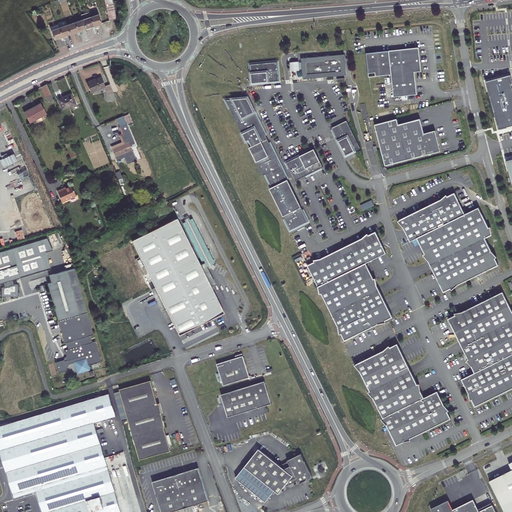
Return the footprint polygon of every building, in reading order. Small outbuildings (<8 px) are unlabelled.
[(115,19),(110,0),(103,0),(108,22),(115,19)] [(95,13),(89,15),(92,27),(96,26),(99,25),(95,13)] [(81,18),(82,22),(84,30),(88,29),(92,27),(89,15),(81,18)] [(82,22),(74,24),(77,33),(81,32),(84,30),(82,22)] [(74,24),(67,27),(69,35),(73,34),(77,33),(74,24)] [(62,38),(59,30),(58,27),(49,30),(53,41),(57,40),(62,38)] [(66,37),(69,35),(67,27),(59,30),(62,38),(66,37)] [(420,48),(368,53),(370,78),(393,76),(395,98),(403,97),(403,101),(409,100),(409,97),(418,96),(416,73),(423,72),(420,48)] [(345,63),(344,57),(336,58),(336,57),(335,57),(335,58),(323,59),(322,58),(321,59),(305,61),(305,63),(306,70),(307,78),(346,73),(345,65),(343,65),(343,63),(345,63)] [(279,63),(252,66),(254,85),(281,82),(279,63)] [(306,70),(305,63),(300,64),(300,63),(293,64),(293,72),(301,71),(301,70),(306,70)] [(486,82),(499,130),(511,126),(511,79),(511,75),(486,82)] [(103,87),(99,78),(92,81),(90,82),(89,80),(85,82),(89,93),(103,87)] [(110,102),(115,100),(108,85),(103,87),(110,102)] [(43,89),(43,90),(48,102),(52,100),(47,88),(43,89)] [(64,100),(58,102),(62,112),(75,107),(71,97),(64,100)] [(246,98),(224,100),(288,232),(308,223),(246,98)] [(30,125),(38,121),(40,124),(46,122),(44,118),(47,117),(42,106),(34,110),(25,114),(30,125)] [(346,120),(331,128),(344,156),(360,148),(346,120)] [(398,120),(376,126),(386,167),(442,153),(436,132),(425,135),(421,120),(399,126),(398,120)] [(4,141),(12,137),(9,131),(0,135),(0,138),(3,137),(4,141)] [(133,142),(130,136),(121,140),(124,147),(112,152),(116,162),(133,154),(129,144),(133,142)] [(285,163),(294,181),(322,167),(313,149),(285,163)] [(67,154),(71,163),(77,160),(74,152),(67,154)] [(440,201),(400,221),(398,222),(403,228),(407,236),(410,242),(417,239),(425,254),(423,255),(428,261),(444,293),(451,289),(452,291),(458,286),(497,266),(498,265),(495,259),(497,257),(492,252),(485,239),(492,235),(494,234),(488,228),(478,208),(465,215),(454,194),(447,197),(446,196),(440,201)] [(61,200),(66,212),(79,206),(75,196),(68,199),(65,200),(64,199),(61,200)] [(363,211),(374,206),(371,200),(360,206),(363,211)] [(167,311),(181,337),(226,314),(212,288),(201,267),(178,221),(133,244),(156,290),(167,311)] [(201,267),(212,288),(216,286),(207,269),(210,267),(215,265),(204,242),(193,221),(190,223),(189,221),(185,223),(186,225),(183,226),(204,265),(201,267)] [(315,263),(308,267),(313,277),(319,288),(320,295),(322,295),(339,328),(341,336),(343,335),(346,342),(380,325),(387,324),(386,321),(393,318),(378,287),(376,279),(374,280),(367,264),(387,254),(376,233),(369,236),(368,235),(362,240),(322,260),(314,261),(315,263)] [(0,254),(0,284),(2,284),(3,289),(0,290),(0,298),(18,297),(15,286),(12,287),(10,282),(51,270),(46,253),(50,252),(45,241),(0,254)] [(73,269),(54,275),(56,283),(50,284),(46,285),(58,324),(58,323),(86,315),(73,269)] [(54,275),(48,277),(50,284),(56,283),(54,275)] [(156,290),(152,292),(163,313),(167,311),(156,290)] [(511,310),(503,292),(462,312),(455,314),(456,316),(449,319),(458,337),(469,360),(467,361),(469,363),(472,366),(476,373),(463,380),(470,394),(471,401),(473,400),(476,407),(511,388),(511,310)] [(86,315),(58,323),(64,343),(66,343),(68,350),(65,351),(66,357),(67,360),(64,361),(55,363),(58,373),(66,371),(66,369),(69,364),(74,363),(77,374),(90,371),(88,365),(91,364),(91,365),(101,362),(96,342),(93,343),(91,336),(92,335),(86,315)] [(357,365),(355,365),(362,373),(372,393),(370,394),(375,400),(385,420),(384,421),(388,426),(399,447),(406,443),(413,442),(412,440),(452,419),(449,412),(450,411),(445,406),(442,398),(439,392),(425,399),(422,392),(420,385),(418,385),(398,345),(391,348),(390,347),(384,351),(357,365)] [(247,380),(241,359),(215,366),(221,388),(247,380)] [(171,452),(164,428),(158,405),(151,381),(120,390),(140,460),(171,452)] [(264,383),(220,396),(226,418),(263,408),(270,406),(264,383)] [(88,401),(94,423),(116,417),(110,395),(88,401)] [(100,511),(118,511),(94,423),(88,401),(70,406),(94,489),(100,511)] [(94,489),(70,406),(0,426),(0,449),(14,498),(36,492),(39,505),(94,489)] [(258,449),(243,467),(272,491),(276,494),(284,485),(286,486),(297,481),(298,484),(311,478),(300,454),(287,461),(287,462),(278,466),(258,449)] [(511,511),(511,462),(510,464),(511,467),(511,470),(491,481),(506,511),(511,511)] [(272,491),(243,467),(234,477),(263,502),(272,491)] [(205,469),(158,482),(167,511),(179,511),(214,502),(205,469)] [(100,511),(94,489),(39,505),(41,511),(100,511)] [(448,500),(430,509),(432,511),(495,511),(491,502),(477,509),(472,498),(452,508),(448,500)]
